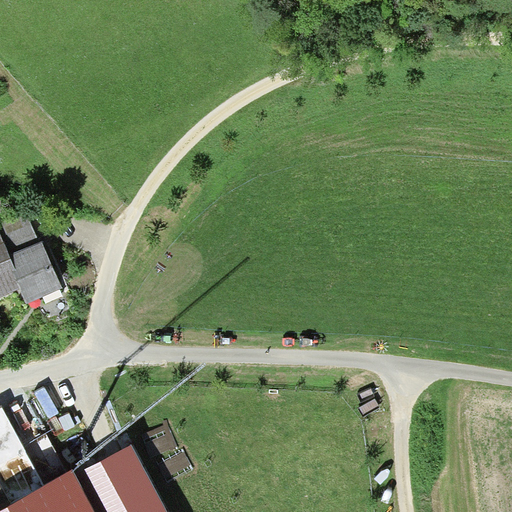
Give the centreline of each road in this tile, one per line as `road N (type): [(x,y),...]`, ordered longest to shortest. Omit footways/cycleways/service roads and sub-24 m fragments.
road 1 (track): [(98,354),(112,243),(146,185),(202,126),(281,78),(347,55),(407,42),(511,39)]
road 2 (track): [(511,381),(283,353),(157,352),(98,354),(0,386)]
road 3 (track): [(402,366),(402,511)]
